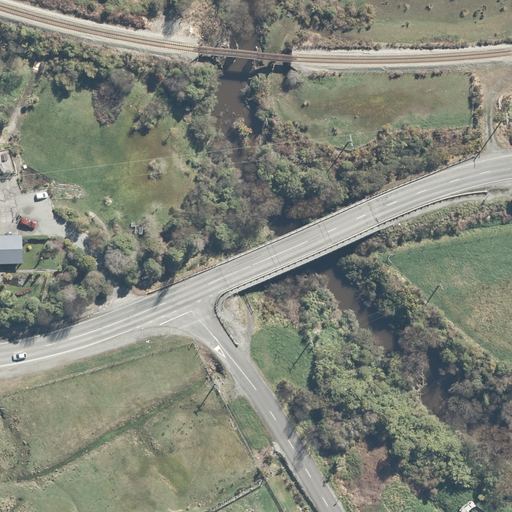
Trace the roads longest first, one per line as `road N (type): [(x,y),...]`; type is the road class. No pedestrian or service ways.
road 1 (primary): [(511,167),(373,209),(187,292)]
road 2 (unclassified): [(330,511),(187,292)]
road 3 (primary): [(187,292),(0,354)]
